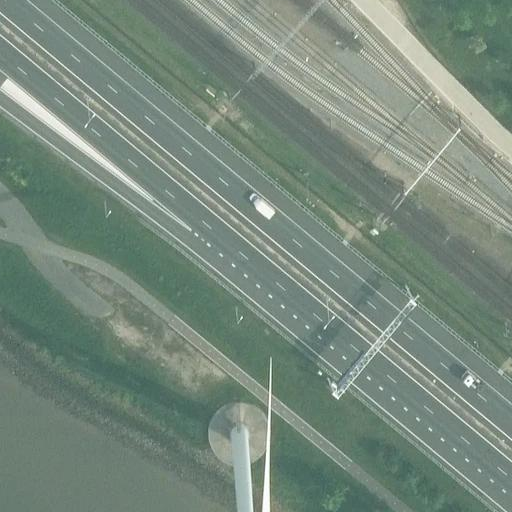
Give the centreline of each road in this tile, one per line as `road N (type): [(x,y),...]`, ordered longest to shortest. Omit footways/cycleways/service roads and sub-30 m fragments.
road 1 (motorway): [(511,415),(7,0)]
road 2 (motorway): [(0,62),(289,296)]
road 3 (motorway): [(0,99),(289,296)]
road 4 (motorway): [(289,296),(511,480)]
